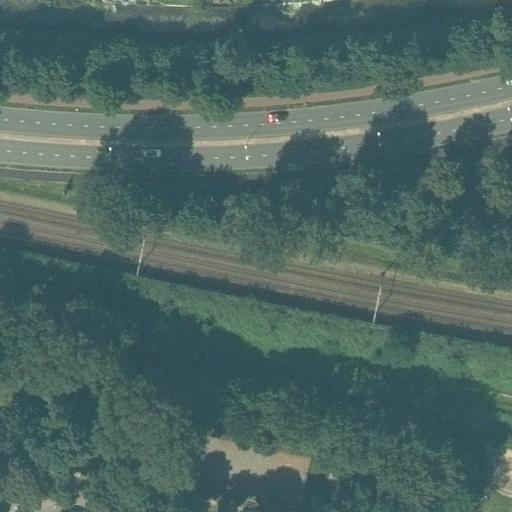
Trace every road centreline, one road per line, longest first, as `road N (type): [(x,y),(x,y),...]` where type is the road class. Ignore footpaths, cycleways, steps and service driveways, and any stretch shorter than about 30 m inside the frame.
road 1 (secondary): [(0,150),(167,160),(271,156),(511,118)]
road 2 (secondary): [(511,86),(267,125),(0,120)]
